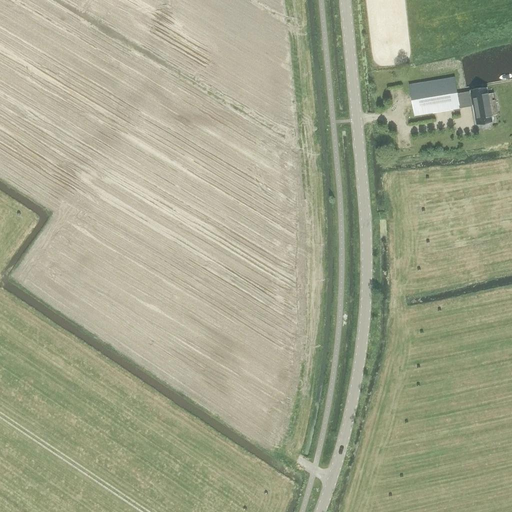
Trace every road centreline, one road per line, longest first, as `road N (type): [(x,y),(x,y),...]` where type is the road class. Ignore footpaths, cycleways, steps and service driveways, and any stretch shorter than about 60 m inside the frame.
road 1 (secondary): [(320,511),(348,423),(364,321),(366,230),(345,0)]
road 2 (track): [(0,415),(145,511)]
